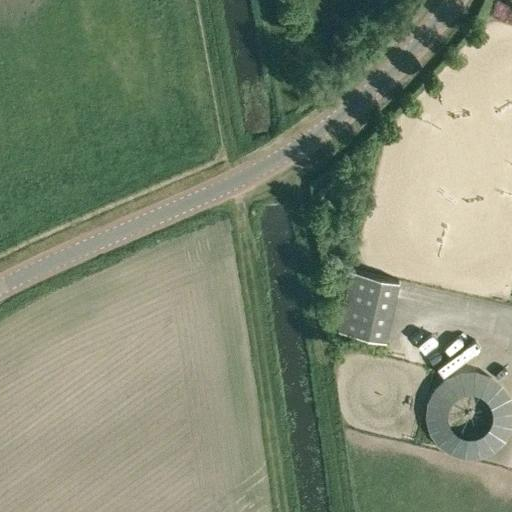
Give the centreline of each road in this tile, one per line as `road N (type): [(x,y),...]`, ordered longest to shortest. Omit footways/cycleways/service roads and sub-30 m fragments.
road 1 (secondary): [(0,287),(282,156),(387,75),(454,0)]
road 2 (track): [(212,0),(291,511)]
road 3 (track): [(346,511),(295,147)]
